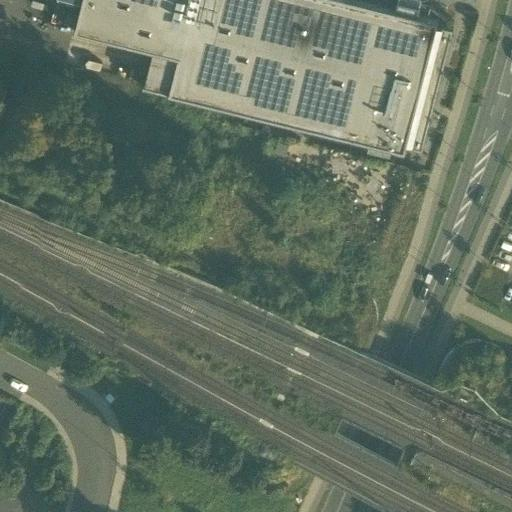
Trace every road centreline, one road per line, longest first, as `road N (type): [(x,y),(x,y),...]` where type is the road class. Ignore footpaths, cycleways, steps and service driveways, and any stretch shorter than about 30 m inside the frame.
road 1 (secondary): [(338,511),(429,299),(511,67)]
road 2 (residential): [(0,366),(87,429),(96,478),(88,511)]
